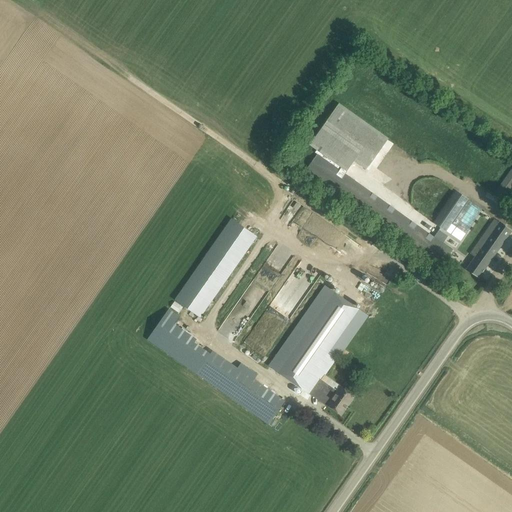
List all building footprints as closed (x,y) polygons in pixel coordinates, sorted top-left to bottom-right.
[(306,169),(441,265),(452,250),(443,243),(345,174),(354,161),(366,170),(389,138),(339,103),(309,145),(317,150),(315,152),(317,154),(306,169)] [(511,167),(493,195),(503,202),(506,197),(508,198),(510,195),(508,194),(511,188),(511,167)] [(446,231),(468,199),(456,190),(434,223),(446,231)] [(467,234),(484,209),(473,201),(456,226),(467,234)] [(475,257),(467,269),(478,277),(511,230),(495,219),(471,253),(475,257)] [(256,236),(232,220),(175,300),(199,317),(256,236)] [(270,366),(311,395),(312,393),(321,380),(367,315),(326,286),(270,366)] [(197,374),(269,424),(285,401),(244,373),(241,377),(210,355),(197,374)] [(320,395),(330,402),(328,405),(341,414),(354,396),(341,387),(337,391),(321,380),(312,393),(319,397),(320,395)]
